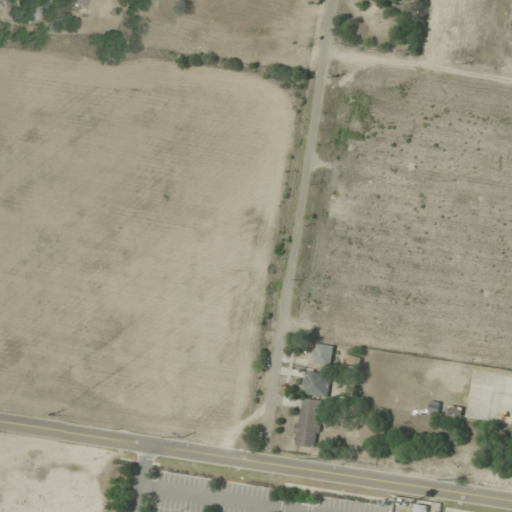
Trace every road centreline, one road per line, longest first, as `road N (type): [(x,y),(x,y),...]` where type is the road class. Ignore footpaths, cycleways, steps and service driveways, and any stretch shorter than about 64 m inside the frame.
road 1 (tertiary): [(511,501),(0,421)]
road 2 (residential): [(336,0),(265,463)]
